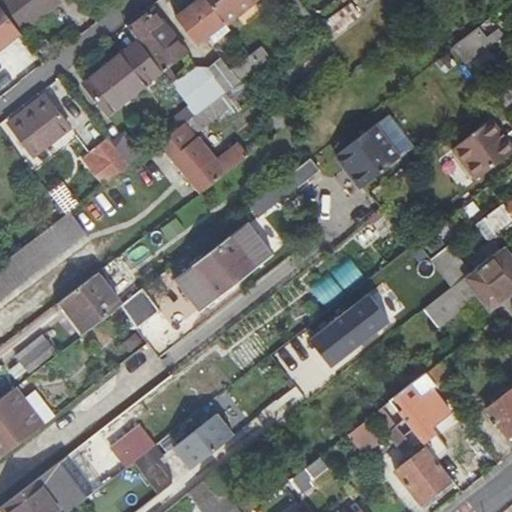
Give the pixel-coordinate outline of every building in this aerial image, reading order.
[(0,11),(3,16),(20,38),(61,7),(55,0),(10,0),(0,8),(0,11)] [(207,37),(224,24),(204,0),(201,0),(176,20),(196,46),(207,37)] [(204,0),(224,24),(225,26),(259,0),(204,0)] [(314,26),(316,24),(296,0),(295,0),(280,12),(299,38),(314,26)] [(358,14),(349,3),(326,21),(335,32),(358,14)] [(164,75),(175,89),(181,83),(173,72),(191,58),(150,9),(126,27),(138,42),(164,75)] [(0,59),(23,42),(20,38),(3,16),(0,11),(0,59)] [(225,26),(224,24),(207,37),(213,44),(229,31),(225,26)] [(455,49),(467,65),(504,37),(497,29),(485,39),(478,31),(455,49)] [(164,75),(138,42),(81,82),(104,112),(148,79),(152,83),(164,75)] [(259,69),(251,58),(230,74),(221,62),(212,69),(229,92),(253,73),(259,69)] [(229,92),(212,69),(210,70),(196,75),(184,86),(177,91),(191,109),(198,117),(219,100),(225,96),(228,94),(229,92)] [(264,88),(253,73),(229,92),(238,102),(241,106),(264,88)] [(184,86),(181,83),(175,89),(177,91),(184,86)] [(511,93),(509,90),(499,98),(511,115),(511,93)] [(162,145),(202,194),(250,156),(241,146),(210,169),(188,141),(238,102),(229,92),(228,94),(225,96),(219,100),(198,117),(183,128),(162,145)] [(70,128),(45,98),(10,125),(34,156),(49,144),(54,151),(66,142),(61,135),(70,128)] [(280,106),(274,110),(277,114),(271,118),(281,131),(292,123),(280,106)] [(198,117),(191,109),(177,121),(183,128),(198,117)] [(511,153),(511,148),(490,122),(488,123),(480,129),(452,151),(476,182),(511,153)] [(335,159),(355,184),(358,181),(364,189),(400,160),(375,128),(335,159)] [(126,137),(113,146),(130,168),(143,158),(126,137)] [(113,146),(109,142),(92,155),(92,156),(83,163),(103,189),(130,168),(113,146)] [(290,177),(251,206),(262,219),(300,188),(290,177)] [(361,191),(364,189),(358,181),(355,184),(361,191)] [(60,186),(49,194),(66,216),(74,211),(77,209),(69,198),(69,196),(60,186)] [(502,207),(483,222),(496,239),(511,226),(511,202),(504,209),(502,207)] [(74,211),(66,216),(16,255),(0,266),(0,299),(90,232),(74,211)] [(393,227),(381,212),(374,217),(370,220),(382,236),(393,227)] [(354,251),(379,234),(370,222),(346,239),(354,251)] [(250,224),(176,280),(200,309),(202,312),(227,292),(234,276),(244,279),(276,255),(250,224)] [(442,224),(423,240),(436,258),(456,243),(442,224)] [(486,250),(484,253),(489,260),(500,252),(494,245),(486,250)] [(511,293),(511,260),(504,250),(500,252),(489,260),(477,270),(466,278),(491,310),(511,293)] [(477,270),(489,260),(484,253),(470,263),(477,270)] [(117,258),(104,268),(120,288),(133,278),(117,258)] [(85,333),(120,307),(96,276),(61,303),(85,333)] [(160,311),(143,289),(120,306),(138,330),(160,311)] [(312,340),(333,368),(392,322),(371,294),(312,340)] [(501,327),(495,320),(472,338),(478,345),(501,327)] [(58,350),(48,337),(21,360),(30,371),(58,350)] [(294,337),(272,356),(308,395),(329,375),(294,337)] [(425,374),(439,391),(453,380),(440,362),(425,374)] [(444,408),(449,404),(439,391),(425,374),(411,385),(417,394),(401,406),(405,410),(399,414),(422,443),(434,434),(423,420),(441,406),(444,408)] [(32,385),(21,394),(44,425),(56,416),(32,385)] [(15,387),(0,398),(0,448),(5,455),(44,425),(21,394),(15,387)] [(511,391),(486,411),(504,435),(511,429),(511,391)] [(420,505),(451,480),(422,443),(399,414),(390,402),(374,415),(407,458),(399,464),(403,469),(396,474),(420,505)] [(218,415),(175,448),(192,470),(235,436),(218,415)] [(381,441),(365,422),(349,434),(354,441),(365,453),(381,441)] [(328,470),(319,458),(294,478),(303,489),(328,470)] [(71,511),(93,495),(64,460),(45,474),(2,508),(4,511),(71,511)] [(240,511),(215,475),(191,493),(203,511),(240,511)]
